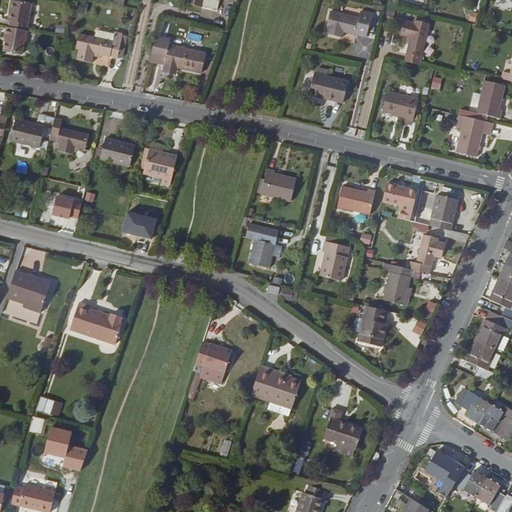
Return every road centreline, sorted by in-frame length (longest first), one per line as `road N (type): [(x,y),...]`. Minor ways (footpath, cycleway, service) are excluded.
road 1 (residential): [(0,79),(280,130),(511,184)]
road 2 (residential): [(415,415),(238,286),(0,227)]
road 3 (tertiary): [(415,415),(511,194)]
